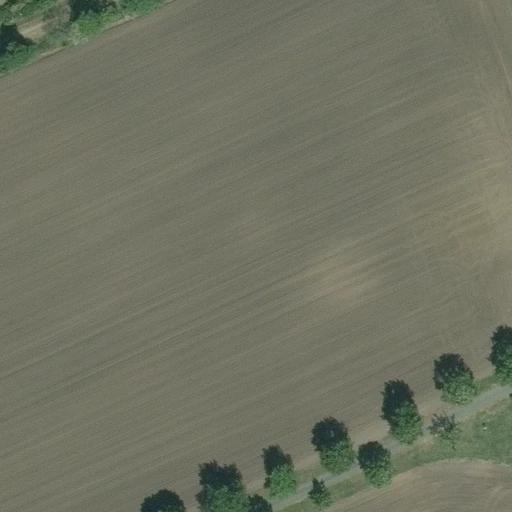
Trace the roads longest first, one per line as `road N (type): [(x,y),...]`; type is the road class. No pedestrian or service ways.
road 1 (track): [(245,511),(511,388)]
road 2 (track): [(0,57),(143,0)]
